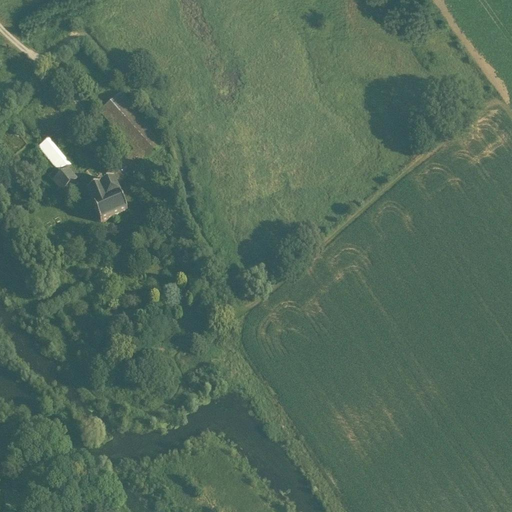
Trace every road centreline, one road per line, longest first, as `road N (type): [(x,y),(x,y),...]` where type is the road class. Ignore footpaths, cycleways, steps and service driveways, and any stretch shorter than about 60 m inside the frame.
road 1 (track): [(0,25),(47,64),(77,37),(94,41),(139,91),(184,146),(195,213),(231,297),(245,311),(483,113),(511,108)]
road 2 (track): [(105,174),(108,158),(86,110),(47,64)]
